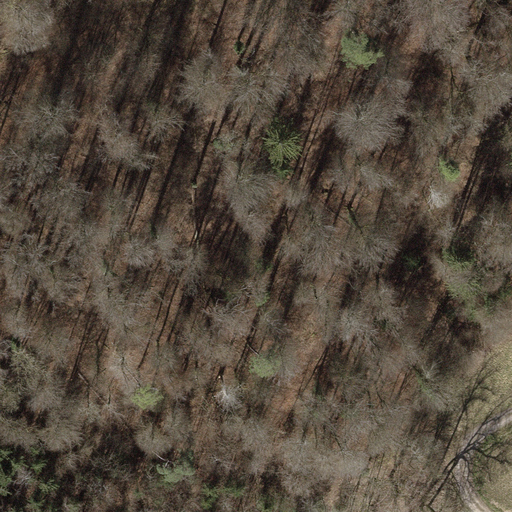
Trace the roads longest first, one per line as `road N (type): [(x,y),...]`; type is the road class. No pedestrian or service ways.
road 1 (track): [(155,0),(1,78)]
road 2 (track): [(511,415),(469,430),(455,461),(484,511)]
